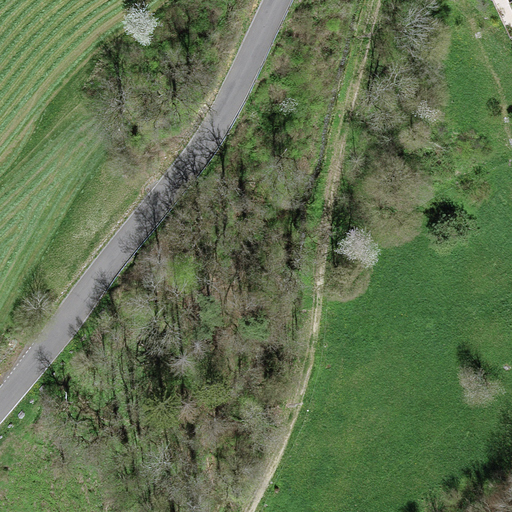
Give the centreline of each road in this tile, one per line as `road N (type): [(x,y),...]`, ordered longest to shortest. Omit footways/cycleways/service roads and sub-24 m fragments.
road 1 (track): [(254,511),(298,423),(323,267),(383,0)]
road 2 (unclassified): [(256,0),(186,113),(150,215),(0,406)]
